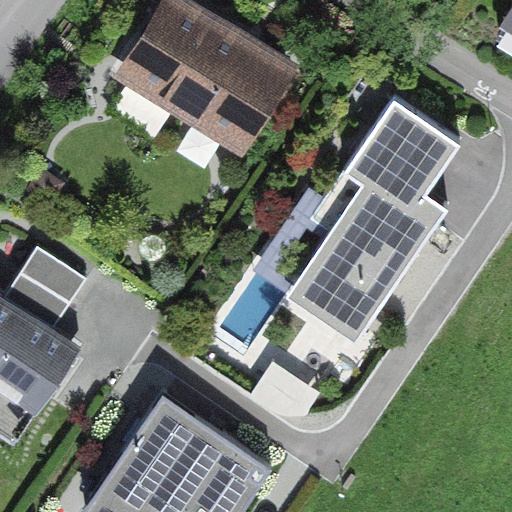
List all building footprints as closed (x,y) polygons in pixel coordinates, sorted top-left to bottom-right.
[(306,56),(222,0),(148,0),(115,50),(248,141),(306,56)] [(464,138),(396,93),(316,213),(339,229),(296,293),(360,335),(448,204),(429,191),(464,138)] [(295,280),(324,234),(304,222),(275,267),(295,280)] [(7,291),(0,286),(0,431),(16,442),(82,346),(53,326),(87,276),(39,243),(7,291)] [(238,511),(273,462),(166,390),(85,507),(92,511),(147,511),(151,508),(157,511),(238,511)]
